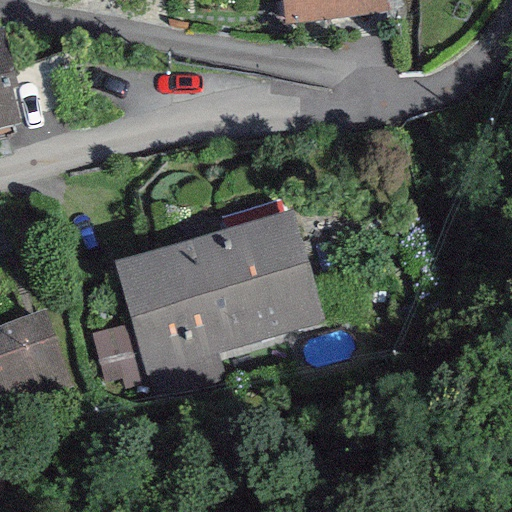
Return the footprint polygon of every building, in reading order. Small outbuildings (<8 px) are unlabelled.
[(138,0),(164,8),(162,0),(138,0)] [(280,0),(283,28),(385,17),(383,0),(280,0)] [(0,82),(0,135),(15,130),(0,82)] [(288,224),(110,278),(141,380),(319,326),(288,224)] [(45,316),(0,330),(0,410),(69,389),(45,316)]
